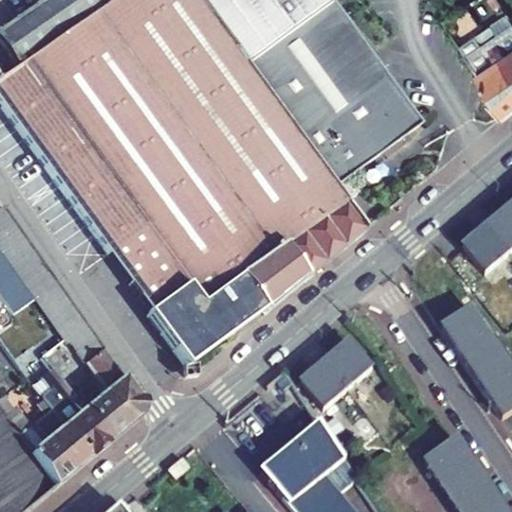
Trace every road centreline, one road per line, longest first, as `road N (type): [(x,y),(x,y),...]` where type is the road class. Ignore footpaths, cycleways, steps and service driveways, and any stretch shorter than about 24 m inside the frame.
road 1 (tertiary): [(371,270),(83,511)]
road 2 (residential): [(371,270),(511,482)]
road 3 (tertiary): [(511,151),(371,270)]
